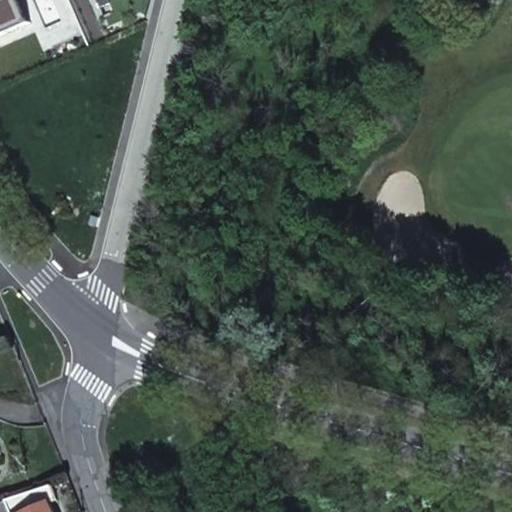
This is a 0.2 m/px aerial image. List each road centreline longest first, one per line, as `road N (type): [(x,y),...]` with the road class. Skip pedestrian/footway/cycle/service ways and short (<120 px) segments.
road 1 (tertiary): [(511,467),(282,392),(147,359),(97,332)]
road 2 (residential): [(97,332),(182,0)]
road 3 (residential): [(105,511),(83,430),(97,332)]
road 4 (tertiary): [(97,332),(40,281),(0,224)]
